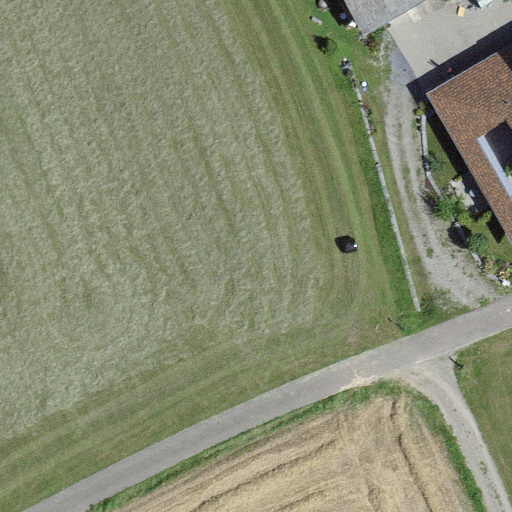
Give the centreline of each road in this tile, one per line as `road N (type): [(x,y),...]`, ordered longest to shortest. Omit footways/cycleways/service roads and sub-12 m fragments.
road 1 (track): [(511,310),(225,426),(54,511)]
road 2 (track): [(425,346),(496,511)]
